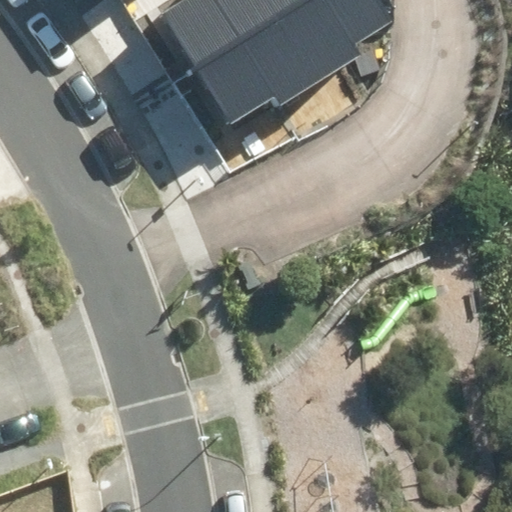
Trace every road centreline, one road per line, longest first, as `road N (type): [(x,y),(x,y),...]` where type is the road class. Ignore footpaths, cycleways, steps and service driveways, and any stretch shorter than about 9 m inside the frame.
road 1 (residential): [(413,0),(425,30),(422,76),(408,115),(371,155),(108,273)]
road 2 (residential): [(0,99),(65,188),(108,273)]
road 3 (residential): [(143,359),(174,511)]
road 4 (residential): [(0,415),(143,359)]
